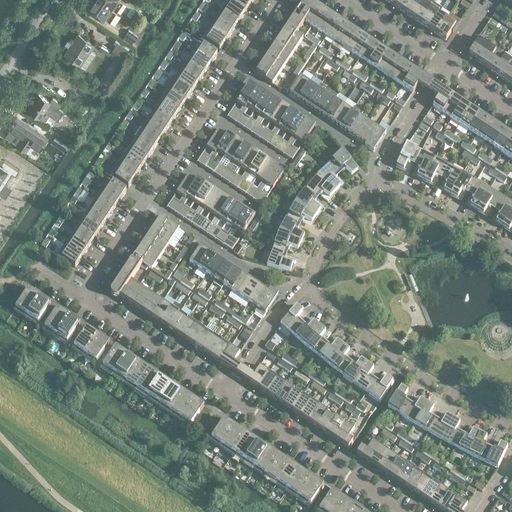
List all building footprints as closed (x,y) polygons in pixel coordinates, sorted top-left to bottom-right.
[(109,22),(123,2),(120,0),(88,0),(90,1),(86,6),(109,22)] [(251,5),(244,0),(227,0),(227,2),(245,14),(251,5)] [(305,20),(315,5),(306,0),(305,0),(296,14),(305,20)] [(403,13),(411,0),(399,0),(395,7),(403,13)] [(412,18),(422,2),(419,0),(411,0),(403,13),(412,18)] [(245,14),(227,2),(220,12),(238,24),(245,14)] [(420,24),(431,8),(422,2),(412,18),(420,24)] [(470,7),(463,2),(460,6),(468,11),(470,7)] [(203,14),(207,7),(203,4),(198,11),(203,14)] [(312,27),(323,11),(315,5),(305,20),(304,22),(312,27)] [(429,30),(439,13),(431,8),(420,24),(429,30)] [(319,32),(330,16),(323,11),(312,27),(319,32)] [(238,24),(220,12),(214,21),(232,33),(238,24)] [(437,35),(448,19),(439,13),(429,30),(437,35)] [(504,19),(495,13),(492,18),(501,24),(504,19)] [(196,23),(201,17),(196,14),(192,20),(196,23)] [(298,31),(304,22),(305,20),(296,14),(286,29),(295,35),(296,35),(301,39),(304,35),(298,31)] [(327,37),(338,21),(330,16),(319,32),(327,37)] [(452,34),(456,29),(458,26),(448,19),(437,35),(446,41),(451,33),(452,34)] [(498,26),(490,20),(488,24),(496,29),(498,26)] [(232,33),(214,21),(208,31),(226,43),(232,33)] [(334,42),(345,26),(338,21),(327,37),(334,42)] [(190,33),(194,26),(190,23),(185,30),(190,33)] [(343,48),(354,31),(345,26),(334,42),(343,48)] [(507,31),(501,27),(498,31),(505,35),(507,31)] [(303,40),(301,39),(296,35),(295,35),(286,29),(281,37),(298,47),(303,40)] [(137,36),(129,30),(125,35),(134,41),(137,36)] [(226,43),(208,31),(201,40),(219,53),(226,43)] [(352,53),(362,37),(354,31),(343,48),(352,53)] [(183,43),(188,36),(183,33),(179,40),(183,43)] [(89,50),(93,44),(78,34),(65,54),(80,64),(85,57),(90,61),(94,54),(89,50)] [(298,47),(281,37),(276,44),(293,55),(298,47)] [(360,59),(371,43),(362,37),(352,53),(360,59)] [(477,62),(488,46),(478,39),(472,48),(474,48),(468,56),(477,62)] [(177,52),(181,46),(177,43),(172,49),(177,52)] [(217,55),(199,43),(193,53),(211,65),(217,55)] [(369,65),(379,48),(371,43),(360,59),(369,65)] [(293,55),(276,44),(271,52),(288,62),(293,55)] [(486,68),(497,52),(488,46),(477,62),(486,68)] [(377,70),(388,54),(379,48),(369,65),(377,70)] [(171,62),(175,55),(170,52),(166,59),(171,62)] [(288,62),(271,52),(266,59),(283,70),(288,62)] [(494,73),(505,57),(497,52),(486,68),(494,73)] [(211,65),(193,53),(186,63),(204,75),(211,65)] [(386,76),(396,60),(388,54),(377,70),(386,76)] [(503,79),(511,65),(511,61),(505,57),(494,73),(503,79)] [(283,70),(266,59),(261,67),(278,77),(283,70)] [(344,64),(338,60),(336,64),(342,68),(344,64)] [(394,81),(405,65),(396,60),(386,76),(394,81)] [(164,71),(169,65),(164,62),(160,68),(164,71)] [(204,75),(186,63),(180,72),(198,84),(204,75)] [(351,68),(344,64),(342,68),(348,72),(351,68)] [(402,87),(413,71),(405,65),(394,81),(402,87)] [(511,85),(511,83),(511,65),(503,79),(511,85)] [(278,77),(261,67),(256,75),(272,85),(278,77)] [(158,81),(162,74),(158,71),(154,78),(158,81)] [(361,75),(355,71),(352,75),(359,79),(361,75)] [(447,94),(438,87),(434,85),(420,75),(413,71),(402,87),(413,94),(418,86),(429,93),(438,99),(432,107),(443,114),(454,98),(447,94)] [(198,84),(180,72),(174,82),(192,94),(198,84)] [(368,79),(361,75),(359,79),(365,83),(368,79)] [(299,100),(309,83),(301,78),(290,94),(299,100)] [(152,90),(156,84),(152,81),(147,87),(152,90)] [(192,94),(174,82),(167,91),(185,103),(192,94)] [(378,87),(372,82),(369,86),(376,90),(378,87)] [(307,106),(318,89),(309,83),(299,100),(307,106)] [(235,123),(257,91),(249,85),(238,101),(244,105),(240,112),(234,108),(227,118),(235,123)] [(385,91),(378,87),(376,90),(382,95),(385,91)] [(249,109),(255,112),(267,94),(259,88),(257,91),(235,123),(244,129),(250,119),(244,115),(249,109)] [(316,111),(327,95),(318,89),(307,106),(316,111)] [(145,100),(150,93),(145,90),(141,97),(145,100)] [(185,103),(167,91),(161,101),(179,113),(185,103)] [(77,120),(86,106),(68,93),(61,104),(53,98),(50,102),(39,94),(28,110),(45,121),(49,115),(57,120),(63,111),(77,120)] [(244,129),(252,134),(275,99),(267,94),(255,112),(260,116),(256,123),(250,119),(244,129)] [(395,98),(389,94),(386,98),(393,102),(395,98)] [(324,117),(335,100),(327,95),(316,111),(324,117)] [(451,120),(462,103),(454,98),(443,114),(451,120)] [(265,119),(271,123),(283,104),(275,99),(252,134),(260,139),(266,130),(260,126),(265,119)] [(333,123),(343,106),(335,100),(324,117),(333,123)] [(406,105),(398,100),(395,103),(403,109),(406,105)] [(179,113),(161,101),(155,110),(173,122),(179,113)] [(137,112),(141,106),(137,103),(133,109),(137,112)] [(460,126),(471,109),(462,103),(451,120),(460,126)] [(260,139),(268,145),(291,110),(283,104),(271,123),(276,127),(272,134),(266,130),(260,139)] [(341,128),(352,112),(343,106),(333,123),(341,128)] [(468,131),(479,115),(471,109),(460,126),(468,131)] [(173,122),(155,110),(148,120),(166,132),(173,122)] [(281,130),(286,134),(299,115),(291,110),(268,145),(276,150),(282,141),(276,137),(281,130)] [(131,122),(135,115),(131,112),(126,119),(131,122)] [(349,134),(360,117),(352,112),(341,128),(349,134)] [(276,150),(284,155),(307,120),(299,115),(286,134),(292,138),(288,144),(282,141),(276,150)] [(477,137),(488,120),(479,115),(468,131),(477,137)] [(10,130),(5,137),(25,151),(29,145),(29,146),(30,144),(39,150),(47,138),(17,117),(9,129),(10,130)] [(358,139),(369,123),(360,117),(349,134),(358,139)] [(433,123),(425,118),(423,122),(431,127),(433,123)] [(166,132),(148,120),(142,129),(160,141),(166,132)] [(297,141),(303,145),(315,126),(307,120),(284,155),(292,161),(298,152),(292,148),(297,141)] [(485,142),(496,126),(488,120),(477,137),(485,142)] [(124,131),(129,125),(124,122),(120,128),(124,131)] [(366,145),(377,129),(369,123),(358,139),(366,145)] [(382,123),(379,127),(387,132),(390,127),(382,123)] [(429,129),(421,124),(419,128),(427,133),(429,129)] [(442,129),(436,125),(433,129),(439,133),(442,129)] [(494,148),(504,132),(496,126),(485,142),(494,148)] [(316,138),(321,130),(318,127),(312,135),(316,138)] [(160,141),(142,129),(136,139),(154,151),(160,141)] [(380,143),(386,134),(377,129),(366,145),(365,147),(373,153),(378,146),(377,146),(379,143),(380,143)] [(206,169),(227,136),(219,130),(208,147),(214,151),(210,158),(204,154),(197,163),(206,169)] [(118,141),(122,134),(118,131),(114,138),(118,141)] [(453,136),(446,132),(444,136),(450,140),(453,136)] [(502,154),(511,139),(511,136),(504,132),(494,148),(502,154)] [(219,154),(224,158),(237,139),(229,133),(227,136),(206,169),(214,174),(220,164),(214,161),(219,154)] [(446,140),(438,135),(435,139),(443,144),(446,140)] [(459,140),(453,136),(450,140),(456,144),(459,140)] [(54,137),(51,141),(65,149),(68,145),(54,137)] [(154,151),(136,139),(129,148),(147,160),(154,151)] [(214,174),(222,179),(245,144),(237,139),(224,158),(230,161),(226,168),(220,164),(214,174)] [(511,160),(511,157),(511,139),(502,154),(511,160)] [(453,145),(446,140),(443,144),(451,149),(453,145)] [(112,150),(116,144),(112,141),(107,147),(112,150)] [(470,147),(463,143),(461,147),(467,151),(470,147)] [(235,164),(240,168),(253,150),(245,144),(222,179),(230,184),(236,175),(230,171),(235,164)] [(415,165),(421,153),(406,146),(396,168),(404,171),(407,164),(410,165),(411,163),(415,165)] [(476,151),(470,147),(467,151),(473,155),(476,151)] [(147,160),(129,148),(123,158),(141,170),(147,160)] [(105,160),(110,153),(105,150),(101,157),(105,160)] [(230,184),(238,190),(261,155),(253,150),(240,168),(246,172),(242,179),(236,175),(230,184)] [(300,162),(306,154),(302,151),(297,159),(300,162)] [(358,172),(352,164),(343,153),(330,165),(339,175),(342,172),(344,173),(346,171),(351,177),(358,172)] [(424,181),(435,160),(421,153),(415,165),(419,167),(418,169),(421,170),(417,178),(424,181)] [(472,158),(464,153),(462,157),(470,162),(472,158)] [(487,159),(480,154),(478,158),(484,163),(487,159)] [(251,175),(256,179),(269,160),(261,155),(238,190),(246,195),(252,186),(246,182),(251,175)] [(141,170),(123,158),(117,167),(135,179),(141,170)] [(480,163),(472,158),(470,162),(477,167),(480,163)] [(0,179),(1,180),(8,170),(13,173),(16,168),(4,159),(0,164),(0,163),(0,179)] [(295,169),(300,162),(297,159),(291,167),(295,169)] [(493,163),(487,159),(484,163),(490,167),(493,163)] [(99,170),(103,163),(99,160),(94,167),(99,170)] [(246,195),(254,200),(277,165),(269,160),(256,179),(262,183),(257,190),(252,186),(246,195)] [(442,179),(448,167),(435,160),(424,181),(431,185),(435,178),(437,179),(438,177),(442,179)] [(28,164),(23,171),(42,183),(46,177),(28,164)] [(273,190),(287,168),(287,167),(285,171),(277,165),(254,200),(262,206),(268,197),(262,193),(267,186),(273,190)] [(337,179),(335,178),(339,175),(330,165),(317,177),(335,193),(340,187),(335,181),(337,179)] [(504,170),(497,166),(495,170),(501,174),(504,170)] [(135,179),(117,167),(110,177),(128,189),(135,179)] [(451,196),(462,175),(448,167),(442,179),(446,181),(445,183),(448,185),(444,192),(451,196)] [(92,179),(97,172),(92,170),(88,176),(92,179)] [(499,176),(491,170),(488,174),(496,179),(499,176)] [(510,174),(504,170),(501,174),(507,178),(510,174)] [(469,194),(476,183),(462,175),(451,196),(457,199),(461,192),(464,194),(465,192),(469,194)] [(167,208),(175,214),(197,181),(189,176),(178,192),(184,196),(179,203),(173,199),(167,208)] [(506,181),(499,176),(496,179),(504,185),(506,181)] [(335,193),(317,177),(306,190),(317,199),(319,195),(321,196),(323,194),(330,199),(335,193)] [(86,189),(90,182),(86,179),(81,186),(86,189)] [(189,199),(194,203),(207,184),(198,179),(197,181),(175,214),(183,219),(190,210),(184,206),(189,199)] [(126,192),(108,180),(101,190),(120,202),(126,192)] [(279,193),(284,185),(281,183),(275,191),(279,193)] [(477,211),(489,191),(476,183),(469,194),(473,196),(472,198),(474,200),(470,207),(477,211)] [(183,219),(191,224),(215,189),(207,184),(194,203),(200,207),(195,214),(190,210),(183,219)] [(80,198),(84,192),(80,189),(75,196),(80,198)] [(205,210),(210,213),(223,195),(215,189),(191,224),(199,230),(206,220),(200,217),(205,210)] [(0,238),(27,199),(14,190),(0,209),(0,238)] [(120,202),(101,190),(95,199),(113,212),(120,202)] [(314,206),(316,203),(314,202),(317,199),(306,190),(296,204),(316,218),(320,211),(314,206)] [(274,201),(279,193),(275,191),(270,198),(274,201)] [(495,210),(502,199),(489,191),(477,211),(483,215),(488,208),(490,210),(491,208),(495,210)] [(199,230),(207,235),(231,200),(223,195),(210,213),(216,217),(211,224),(206,220),(199,230)] [(73,208),(78,201),(73,198),(69,205),(73,208)] [(113,212),(95,199),(89,209),(107,221),(113,212)] [(502,227),(511,212),(511,205),(502,199),(495,210),(499,213),(498,214),(500,216),(496,223),(502,227)] [(221,220),(226,224),(239,205),(231,200),(207,235),(215,240),(222,231),(216,227),(221,220)] [(316,218),(296,204),(287,219),(299,226),(301,222),(303,223),(304,220),(312,224),(316,218)] [(215,240),(223,246),(247,211),(239,205),(226,224),(232,228),(227,235),(222,231),(215,240)] [(107,221),(89,209),(82,218),(101,230),(107,221)] [(65,220),(70,214),(65,211),(61,217),(65,220)] [(243,235),(257,213),(255,216),(247,211),(223,246),(232,251),(238,242),(232,238),(236,231),(243,235)] [(511,212),(502,227),(509,232),(511,226),(511,212)] [(258,225),(263,217),(260,214),(254,222),(258,225)] [(101,230),(82,218),(76,228),(94,240),(101,230)] [(179,230),(162,219),(161,218),(156,226),(155,226),(174,238),(179,230)] [(297,233),(299,231),(297,230),(299,226),(287,219),(279,234),(301,244),(304,237),(297,233)] [(59,230),(63,223),(59,220),(54,227),(59,230)] [(253,233),(258,225),(254,222),(249,230),(253,233)] [(174,238),(155,226),(156,227),(151,234),(150,234),(168,246),(174,238)] [(94,240),(76,228),(70,237),(88,249),(94,240)] [(52,239),(57,233),(52,230),(48,236),(52,239)] [(168,246),(150,234),(150,235),(145,242),(163,254),(168,246)] [(298,252),(301,244),(279,234),(273,250),(285,255),(287,251),(289,252),(290,249),(298,252)] [(88,249),(70,237),(63,247),(82,259),(88,249)] [(46,249),(50,242),(46,239),(41,246),(46,249)] [(163,254),(145,242),(144,242),(145,243),(140,250),(139,250),(158,262),(163,254)] [(237,256),(242,248),(239,246),(233,254),(237,256)] [(82,259),(63,247),(57,257),(75,269),(82,259)] [(198,269),(209,253),(200,247),(189,263),(198,269)] [(158,262),(139,250),(140,251),(134,258),(143,264),(142,264),(148,268),(152,271),(158,262)] [(285,263),(286,260),(284,259),(285,255),(273,250),(267,267),(290,274),(292,266),(285,263)] [(207,275),(218,258),(209,253),(198,269),(207,275)] [(140,268),(142,264),(143,264),(134,258),(133,261),(132,260),(112,291),(111,292),(111,293),(111,294),(111,295),(111,296),(112,297),(112,298),(113,298),(114,299),(115,299),(116,299),(117,299),(118,299),(119,299),(119,298),(120,298),(131,281),(140,268)] [(215,280),(226,264),(218,258),(207,275),(215,280)] [(224,286),(235,270),(226,264),(215,280),(224,286)] [(232,292),(243,275),(235,270),(224,286),(232,292)] [(241,297),(252,281),(243,275),(232,292),(241,297)] [(128,303),(139,286),(131,281),(120,298),(128,303)] [(249,303),(260,287),(252,281),(241,297),(249,303)] [(136,308),(147,292),(139,286),(128,303),(136,308)] [(268,292),(260,287),(249,303),(258,309),(268,292)] [(27,317),(40,298),(29,291),(29,290),(28,290),(15,309),(27,317)] [(272,305),(274,302),(278,296),(270,290),(268,292),(258,309),(266,314),(272,305)] [(144,314),(155,297),(147,292),(136,308),(144,314)] [(152,319),(163,302),(155,297),(144,314),(152,319)] [(38,324),(51,305),(50,305),(51,304),(50,304),(50,305),(40,298),(27,317),(38,324)] [(160,325),(171,308),(163,302),(152,319),(160,325)] [(169,330),(180,314),(171,308),(160,325),(169,330)] [(298,323),(299,321),(297,319),(302,313),(296,308),(280,325),(292,336),(301,326),(298,323)] [(56,336),(69,317),(58,310),(59,310),(58,309),(58,310),(57,310),(45,329),(56,336)] [(177,336),(188,319),(180,314),(169,330),(177,336)] [(67,344),(80,325),(79,324),(80,324),(79,324),(69,317),(56,336),(67,344)] [(186,342),(197,325),(188,319),(177,336),(186,342)] [(304,346),(320,328),(314,323),(308,329),(306,327),(305,329),(301,326),(292,336),(304,346)] [(194,347),(205,330),(197,325),(186,342),(194,347)] [(321,343),(323,341),(320,339),(325,333),(320,328),(304,346),(316,356),(325,346),(321,343)] [(85,356),(98,337),(88,330),(88,329),(87,329),(74,348),(85,356)] [(203,353),(214,336),(205,330),(194,347),(203,353)] [(252,334),(245,330),(243,333),(250,338),(252,334)] [(211,359),(222,342),(214,336),(203,353),(211,359)] [(97,363),(109,344),(109,343),(108,344),(98,337),(85,356),(97,363)] [(220,364),(231,347),(222,342),(211,359),(220,364)] [(272,353),(276,347),(269,342),(265,348),(272,353)] [(328,366),(343,347),(337,342),(332,349),(329,347),(328,349),(325,346),(316,356),(328,366)] [(257,390),(269,373),(260,367),(253,377),(244,370),(233,363),(240,353),(231,347),(220,364),(229,370),(240,377),(258,389),(257,390)] [(345,362),(347,360),(344,359),(349,352),(343,347),(328,366),(341,375),(349,365),(345,362)] [(114,375),(127,356),(127,355),(126,355),(115,348),(103,367),(114,375)] [(125,382),(138,363),(137,363),(138,362),(137,363),(127,356),(114,375),(125,382)] [(292,361),(284,356),(282,359),(289,365),(292,361)] [(300,366),(292,361),(289,365),(297,370),(300,366)] [(353,385),(367,365),(361,361),(356,367),(354,366),(352,368),(349,365),(341,375),(353,385)] [(136,390),(149,370),(148,370),(138,363),(125,382),(136,390)] [(370,380),(371,378),(369,377),(374,370),(367,365),(353,385),(366,394),(374,383),(370,380)] [(147,397),(160,378),(159,378),(160,377),(159,377),(149,370),(136,390),(147,397)] [(266,396),(277,378),(269,373),(257,390),(258,390),(266,395),(266,396)] [(319,379),(311,373),(308,377),(316,382),(319,379)] [(158,404),(171,385),(170,385),(171,384),(170,384),(170,385),(160,378),(147,397),(158,404)] [(274,401),(286,384),(277,378),(266,396),(266,395),(275,401),(274,401)] [(379,403),(393,383),(386,378),(381,385),(379,384),(377,385),(374,383),(366,394),(379,403)] [(326,384),(319,379),(316,382),(324,388),(326,384)] [(283,407),(294,390),(286,384),(274,401),(274,402),(275,401),(283,406),(283,407)] [(169,412),(182,392),(181,392),(182,392),(181,391),(181,392),(171,385),(158,404),(169,412)] [(405,404),(406,402),(403,400),(408,393),(401,389),(388,408),(401,417),(408,406),(405,404)] [(291,413),(303,395),(294,390),(283,407),(291,412),(291,413)] [(345,396),(337,391),(335,395),(343,400),(345,396)] [(180,419),(193,400),(192,400),(193,399),(192,399),(182,392),(169,412),(180,419)] [(300,418),(311,401),(303,395),(291,413),(292,412),(300,418)] [(353,401),(345,396),(343,400),(350,405),(353,401)] [(191,426),(204,407),(203,407),(204,406),(203,406),(203,407),(193,400),(180,419),(191,426)] [(308,424),(320,407),(311,401),(300,418),(308,423),(308,424)] [(414,425),(427,405),(420,401),(416,408),(413,406),(412,408),(408,406),(401,417),(414,425)] [(366,410),(358,405),(356,409),(364,414),(366,410)] [(431,420),(432,418),(429,416),(433,409),(427,405),(414,425),(428,433),(435,422),(431,420)] [(317,430),(328,412),(320,407),(308,424),(309,424),(317,429),(317,430)] [(325,435),(337,418),(328,412),(317,430),(317,429),(325,435)] [(441,441),(453,421),(446,417),(442,424),(440,422),(438,424),(435,422),(428,433),(441,441)] [(334,441),(345,424),(337,418),(325,435),(326,435),(334,440),(334,441)] [(223,447),(235,428),(225,421),(225,420),(224,421),(211,440),(223,447)] [(457,435),(459,433),(456,432),(460,424),(453,421),(441,441),(455,449),(461,437),(457,435)] [(394,429),(386,423),(383,427),(391,433),(394,429)] [(348,439),(354,430),(345,424),(334,441),(348,450),(353,443),(348,439)] [(234,455),(246,435),(236,428),(235,428),(223,447),(234,455)] [(469,456),(480,435),(473,431),(469,439),(466,437),(465,439),(461,437),(455,449),(469,456)] [(407,438),(399,432),(397,436),(404,441),(407,438)] [(245,462),(257,443),(247,436),(247,435),(246,436),(246,435),(234,455),(245,462)] [(485,449),(486,447),(483,446),(487,438),(480,435),(469,456),(483,463),(489,451),(485,449)] [(415,443),(407,438),(404,441),(412,447),(415,443)] [(255,469),(268,450),(258,443),(258,442),(257,443),(245,462),(255,469)] [(370,465),(382,448),(373,442),(366,452),(361,448),(357,455),(371,465),(370,465)] [(497,470),(507,448),(500,445),(496,452),(494,451),(493,453),(489,451),(483,463),(497,470)] [(379,471),(390,454),(382,448),(370,465),(371,465),(379,470),(379,471)] [(266,477),(279,457),(269,450),(268,450),(255,469),(266,477)] [(434,455),(426,450),(423,454),(431,459),(434,455)] [(387,477),(399,459),(390,454),(379,471),(387,476),(387,477)] [(441,460),(434,455),(431,459),(439,464),(441,460)] [(277,484),(290,465),(280,458),(280,457),(279,457),(266,477),(277,484)] [(396,482),(407,465),(399,459),(387,477),(388,476),(393,479),(396,482)] [(288,491),(301,472),(291,465),(291,464),(290,465),(277,484),(288,491)] [(404,488),(416,471),(407,465),(396,482),(404,487),(404,488)] [(460,473),(452,468),(450,472),(458,477),(460,473)] [(413,494),(424,476),(416,471),(404,488),(405,488),(413,493),(413,494)] [(299,498),(312,479),(302,472),(301,472),(288,491),(299,498)] [(468,478),(460,473),(458,477),(465,482),(468,478)] [(421,499),(433,482),(424,476),(413,494),(413,493),(421,499)] [(311,506),(323,487),(313,480),(313,479),(312,479),(299,498),(311,506)] [(430,505),(441,488),(433,482),(421,499),(422,499),(430,504),(430,505)] [(485,489),(477,484),(474,488),(482,493),(485,489)] [(438,511),(450,493),(441,488),(430,505),(430,504),(438,510),(438,511)] [(476,492),(469,488),(466,491),(473,496),(476,492)] [(319,511),(335,511),(343,500),(343,499),(343,500),(332,492),(319,511)] [(449,511),(458,499),(450,493),(438,511),(439,510),(441,511),(449,511)] [(462,511),(467,505),(458,499),(449,511),(462,511)] [(507,504),(500,499),(498,503),(505,507),(507,504)] [(351,511),(354,507),(354,506),(354,507),(343,500),(335,511),(351,511)]
